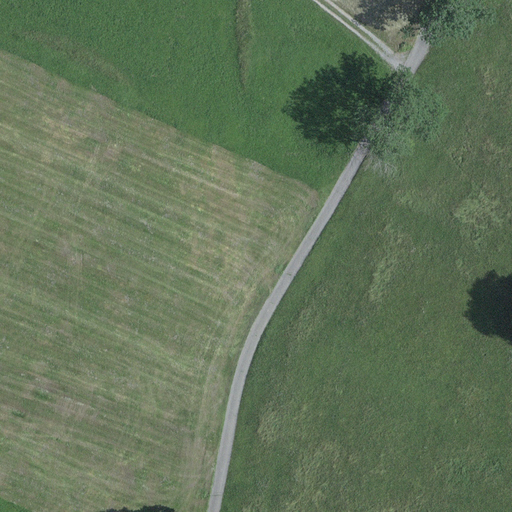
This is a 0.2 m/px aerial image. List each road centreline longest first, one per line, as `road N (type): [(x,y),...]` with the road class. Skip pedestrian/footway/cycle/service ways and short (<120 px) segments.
road 1 (track): [(216,511),(243,365),(273,297),(408,67)]
road 2 (track): [(437,0),(408,67),(320,0)]
